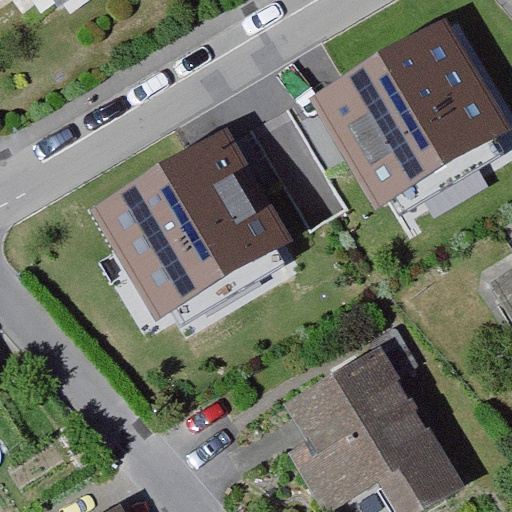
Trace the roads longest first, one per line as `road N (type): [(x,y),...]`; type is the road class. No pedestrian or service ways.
road 1 (residential): [(364,0),(0,210)]
road 2 (residential): [(196,511),(0,291)]
